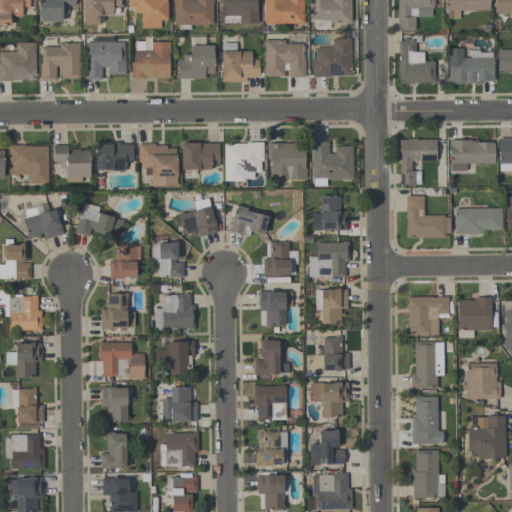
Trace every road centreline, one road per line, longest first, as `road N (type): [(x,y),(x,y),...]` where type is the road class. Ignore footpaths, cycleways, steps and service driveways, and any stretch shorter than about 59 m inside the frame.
road 1 (tertiary): [(380,511),(375,0)]
road 2 (residential): [(374,108),(0,113)]
road 3 (residential): [(73,511),(71,275)]
road 4 (residential): [(227,511),(224,281)]
road 5 (residential): [(374,108),(511,111)]
road 6 (residential): [(376,271),(511,268)]
